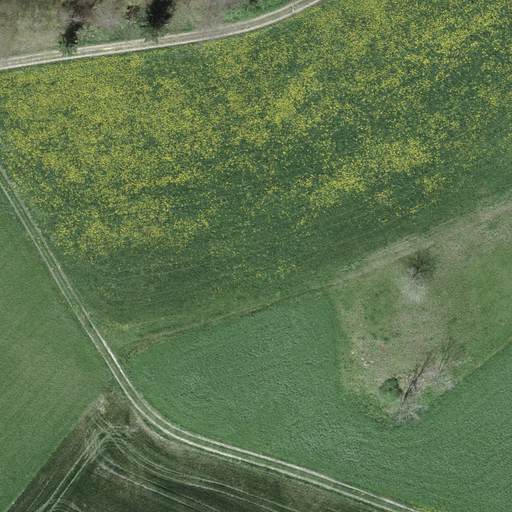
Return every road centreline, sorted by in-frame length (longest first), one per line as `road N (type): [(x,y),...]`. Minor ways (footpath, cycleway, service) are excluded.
road 1 (track): [(407,511),(167,430),(129,395),(0,174)]
road 2 (track): [(316,0),(220,40),(0,66)]
